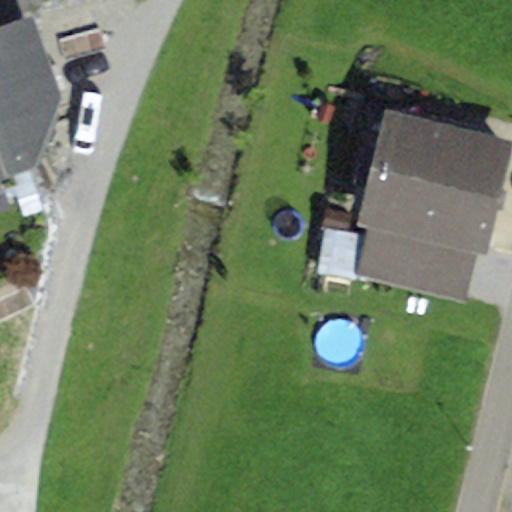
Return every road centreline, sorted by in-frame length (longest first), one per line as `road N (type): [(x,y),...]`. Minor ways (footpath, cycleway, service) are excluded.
road 1 (track): [(31,511),(63,290),(167,0)]
road 2 (residential): [(478,511),(511,382)]
